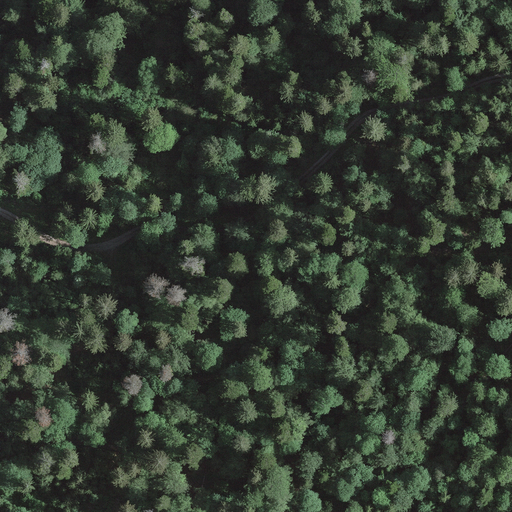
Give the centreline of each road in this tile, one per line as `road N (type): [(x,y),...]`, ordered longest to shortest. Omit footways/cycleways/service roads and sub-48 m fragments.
road 1 (track): [(511,236),(395,278),(325,359),(211,377),(0,472)]
road 2 (track): [(511,78),(371,111),(238,229),(165,226),(84,247),(0,213)]
road 3 (track): [(511,345),(449,431),(415,511)]
